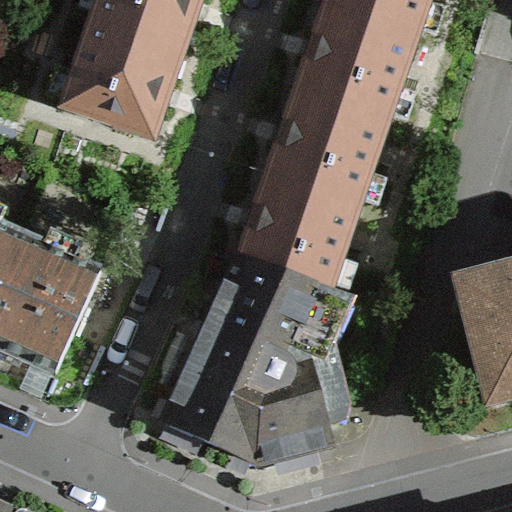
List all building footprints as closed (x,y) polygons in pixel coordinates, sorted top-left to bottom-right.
[(195,18),(200,0),(99,0),(92,21),(183,52),(195,18)] [(327,0),(326,5),(417,37),(429,0),(327,0)] [(388,122),(417,37),(326,5),(308,59),(297,91),(388,122)] [(183,52),(92,21),(62,108),(153,139),(164,107),(183,52)] [(359,207),(388,122),(297,91),(279,141),(268,176),(359,207)] [(239,261),(330,292),(359,207),(268,176),(248,234),(239,261)] [(0,283),(21,237),(0,227),(0,283)] [(0,348),(53,372),(99,272),(21,237),(0,283),(0,348)] [(333,293),(330,292),(239,261),(238,261),(186,378),(165,423),(257,464),(267,461),(333,444),(322,401),(345,395),(332,346),(314,338),(333,293)] [(511,398),(511,267),(509,269),(511,278),(511,281),(462,295),(490,404),(511,398)]
